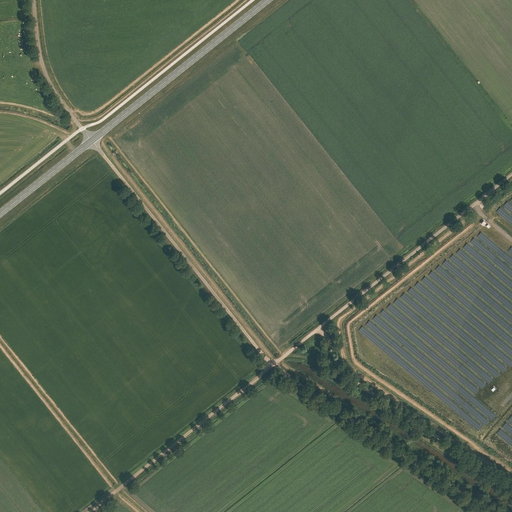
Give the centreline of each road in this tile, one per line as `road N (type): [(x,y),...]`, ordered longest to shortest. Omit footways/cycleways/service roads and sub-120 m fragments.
road 1 (track): [(87,511),(272,365),(490,511)]
road 2 (unclassified): [(272,365),(511,172)]
road 3 (unclassified): [(272,365),(91,140)]
road 4 (track): [(511,487),(345,376),(322,325)]
road 5 (primary): [(91,140),(268,0)]
road 6 (unclassified): [(91,140),(44,72),(33,0)]
